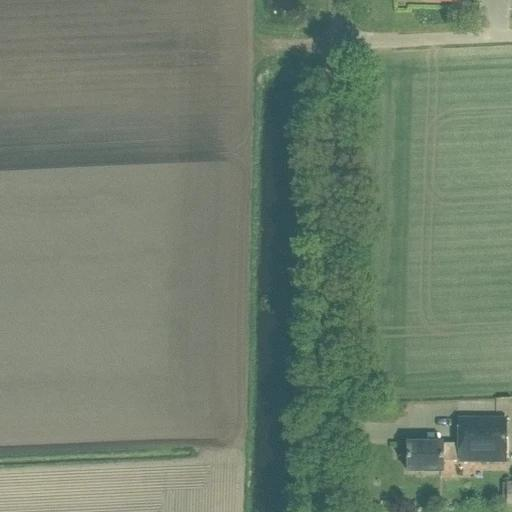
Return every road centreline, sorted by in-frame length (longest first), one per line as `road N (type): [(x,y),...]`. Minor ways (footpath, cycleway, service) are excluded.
road 1 (unclassified): [(326,511),(339,45)]
road 2 (unclassified): [(339,45),(511,36)]
